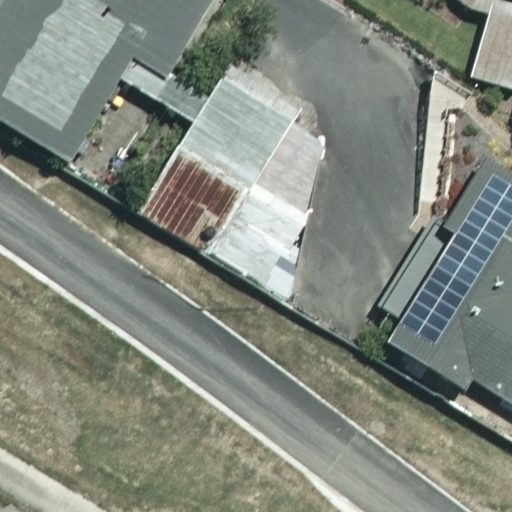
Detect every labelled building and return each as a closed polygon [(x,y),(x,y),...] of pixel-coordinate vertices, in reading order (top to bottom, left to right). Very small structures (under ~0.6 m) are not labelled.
[(223,0),(0,0),(0,123),(68,162),(115,79),(164,106),(223,0)] [(511,8),(490,2),(469,75),(511,87),(511,8)] [(297,126),(219,79),(137,214),(196,250),(240,176),(260,188),(297,126)] [(511,175),(480,156),(436,228),(452,238),(388,343),(461,388),(467,378),(511,406),(511,175)] [(309,221),(242,185),(204,255),(271,291),(309,221)]
